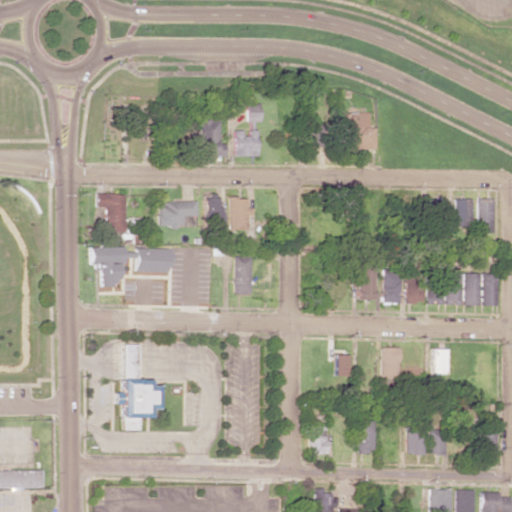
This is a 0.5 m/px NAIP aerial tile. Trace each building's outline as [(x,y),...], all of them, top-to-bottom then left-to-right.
[(255,103),(242,103),(243,122),(256,122),(255,103)] [(219,156),(220,143),(214,143),(215,113),(196,113),(196,156),(219,156)] [(366,113),(334,113),(334,149),(372,149),(372,127),(366,128),(366,113)] [(320,124),(303,123),(302,145),(319,146),(320,124)] [(230,156),(253,155),(252,130),(241,130),(229,131),(230,156)] [(121,194),(93,193),(92,206),(102,206),(101,231),(120,232),(121,194)] [(215,197),(200,197),(199,219),(215,219),(215,197)] [(223,230),(243,230),(244,206),(242,206),(242,197),(224,197),(223,230)] [(442,210),(443,198),(426,197),(426,209),(442,210)] [(468,198),(451,199),(451,226),(468,225),(468,198)] [(473,232),(489,232),(490,198),(474,198),(473,232)] [(193,215),(193,201),(154,202),(154,227),(179,226),(179,216),(193,215)] [(116,247),(86,247),(86,264),(96,264),(97,286),(117,286),(116,247)] [(164,249),(131,248),(131,272),(164,272),(164,249)] [(228,293),(245,294),(247,256),(229,256),(228,293)] [(371,299),(370,258),(354,258),(355,300),(371,299)] [(419,269),(403,268),(402,302),(418,302),(419,269)] [(395,303),(396,270),(379,270),(378,303),(395,303)] [(440,303),(456,304),(457,273),(441,272),(440,303)] [(475,273),(460,273),(459,305),(475,305),(475,273)] [(493,273),(478,274),(478,306),(493,305),(493,273)] [(423,285),(422,303),(438,304),(439,286),(423,285)] [(134,345),(119,344),(118,392),(110,392),(110,404),(117,404),(117,429),(134,429),(134,417),(146,417),(146,409),(153,409),(154,386),(146,385),(146,379),(133,379),(134,345)] [(396,348),(377,347),(376,377),(395,378),(396,348)] [(442,348),(427,349),(428,374),(443,373),(442,348)] [(330,375),(344,376),(344,355),(330,355),(330,375)] [(354,453),(371,453),(371,421),(354,421),(354,453)] [(322,422),(305,423),(306,454),(323,453),(322,422)] [(492,423),(475,423),(475,450),(492,451),(492,423)] [(419,454),(420,427),(402,427),(401,453),(419,454)] [(439,454),(439,430),(424,429),(423,454),(439,454)] [(38,486),(0,487),(0,470),(37,470),(38,486)] [(327,511),(328,490),(311,489),(309,511),(327,511)] [(445,511),(446,489),(423,489),(422,511),(445,511)] [(450,511),(468,511),(469,490),(452,489),(450,511)] [(505,511),(506,497),(495,496),(495,492),(476,492),(475,511),(505,511)]
